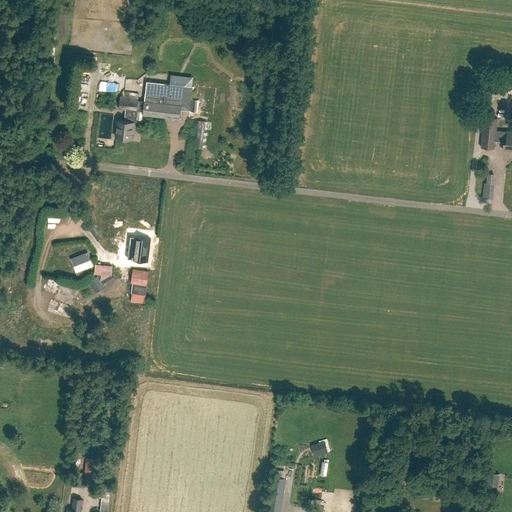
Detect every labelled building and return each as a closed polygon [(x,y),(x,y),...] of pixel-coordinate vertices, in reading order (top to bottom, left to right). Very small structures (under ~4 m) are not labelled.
[(507,98),(509,87),(510,75),(492,73),(490,96),(499,97),(507,98)] [(181,110),(184,86),(147,81),(143,115),(180,119),(181,110)] [(136,121),(137,110),(138,99),(120,97),(119,109),(128,110),(127,121),(118,120),(116,137),(132,139),(133,130),(135,130),(136,121)] [(511,131),(496,130),(497,118),(484,117),(481,147),(494,148),(495,141),(504,142),(503,149),(511,150),(511,131)] [(484,184),(494,185),(495,173),(485,172),(484,184)] [(130,236),(127,259),(148,261),(151,239),(130,236)] [(90,259),(73,266),(75,272),(92,266),(90,259)] [(109,268),(109,260),(99,260),(99,269),(109,268)] [(132,283),(134,283),(132,293),(131,300),(144,302),(145,295),(146,295),(146,290),(147,284),(149,271),(133,269),(130,282),(132,283)] [(113,274),(112,274),(102,280),(105,286),(116,280),(113,274)] [(96,292),(104,287),(97,276),(89,282),(96,292)] [(69,308),(74,291),(55,285),(52,297),(57,298),(55,304),(69,308)] [(325,442),(317,444),(320,454),(328,452),(325,442)] [(94,473),(95,459),(86,458),(84,472),(94,473)] [(489,473),(488,484),(496,485),(497,474),(489,473)] [(281,511),(286,478),(272,476),(267,509),(281,511)] [(93,497),(98,497),(101,497),(100,511),(107,511),(108,511),(110,498),(109,498),(110,490),(94,488),(93,497)] [(81,510),(83,498),(74,497),(72,510),(67,509),(66,511),(81,511),(82,511),(81,510)]
